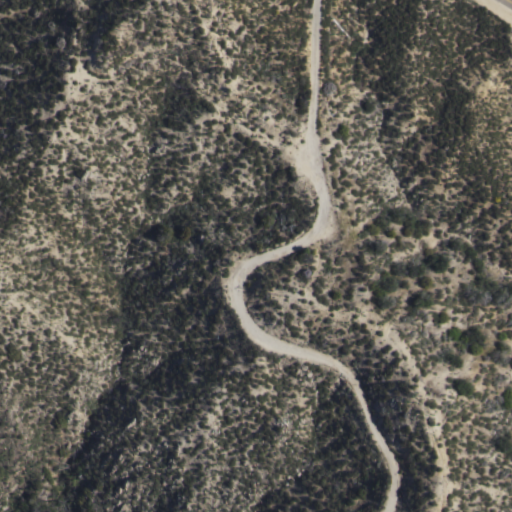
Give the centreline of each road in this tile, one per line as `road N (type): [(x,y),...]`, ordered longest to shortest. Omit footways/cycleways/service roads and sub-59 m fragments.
road 1 (track): [(309,0),(307,151),(322,208),(313,226),(246,261),(237,299),(248,323),(267,336),(331,352),(357,370),(397,450),(386,511)]
road 2 (track): [(85,0),(82,66),(98,71),(146,58),(175,60),(236,113),(307,151)]
